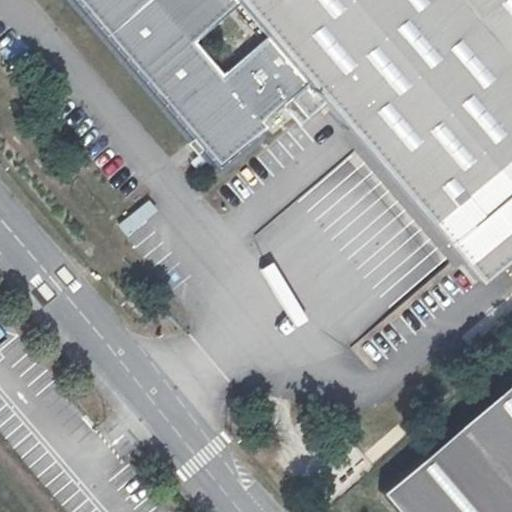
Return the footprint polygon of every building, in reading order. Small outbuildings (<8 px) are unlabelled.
[(511,0),(145,0),(105,35),(194,139),(188,143),(197,154),(203,149),(218,167),(266,127),(261,121),(306,82),(475,279),(511,246),(511,0)] [(251,207),(299,166),(279,142),(231,184),(251,207)] [(373,356),(399,334),(393,326),(366,348),(373,356)] [(511,511),(511,377),(379,491),(396,511),(511,511)] [(321,491),(334,480),(309,450),(296,461),(321,491)]
